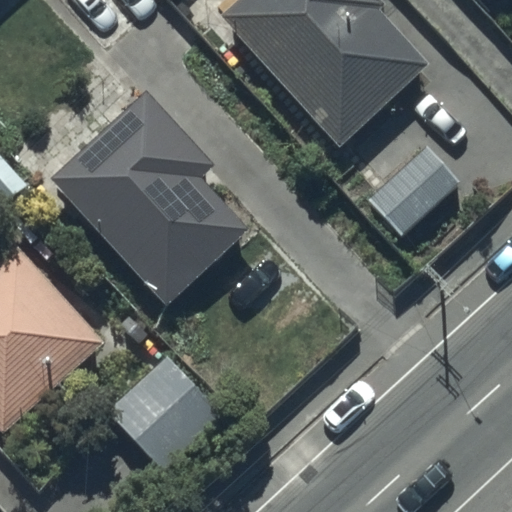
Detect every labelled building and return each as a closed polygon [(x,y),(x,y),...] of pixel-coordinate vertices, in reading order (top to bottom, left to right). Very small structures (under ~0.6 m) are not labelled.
[(44,0),(103,64),(148,22),(128,0),(44,0)] [(360,0),(255,0),(219,33),(340,166),(430,84),(378,27),(382,23),(360,0)] [(474,0),(489,16),(507,0),(474,0)] [(215,183),(148,110),(52,199),(167,323),(251,246),(203,195),(215,183)] [(428,158),(367,210),(400,249),(461,197),(428,158)] [(0,194),(0,225),(15,212),(0,194)] [(17,262),(0,277),(0,450),(3,454),(106,361),(17,262)] [(157,388),(110,429),(157,482),(203,440),(157,388)]
